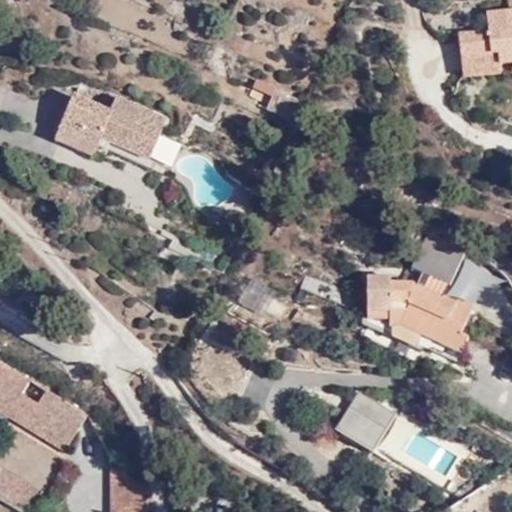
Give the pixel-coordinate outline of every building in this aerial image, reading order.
[(457,35),(461,61),(498,56),(499,67),(511,65),(511,8),(485,13),(488,30),(457,35)] [(247,103),(287,116),(294,95),(254,82),(247,103)] [(76,96),(54,145),(56,145),(94,162),(102,143),(148,163),(168,117),(117,96),(111,111),(76,96)] [(368,280),(368,323),(388,323),(389,329),(401,328),(461,356),(469,339),(462,335),(474,308),(459,301),(457,304),(444,298),(465,252),(427,234),(412,270),(421,275),(417,286),(414,285),(393,285),(393,280),(368,280)] [(82,418),(60,404),(0,362),(0,415),(62,450),(82,418)] [(375,452),(392,410),(350,393),(333,435),(375,452)] [(398,417),(387,435),(405,446),(416,428),(398,417)] [(139,511),(140,465),(109,465),(108,511),(139,511)]
